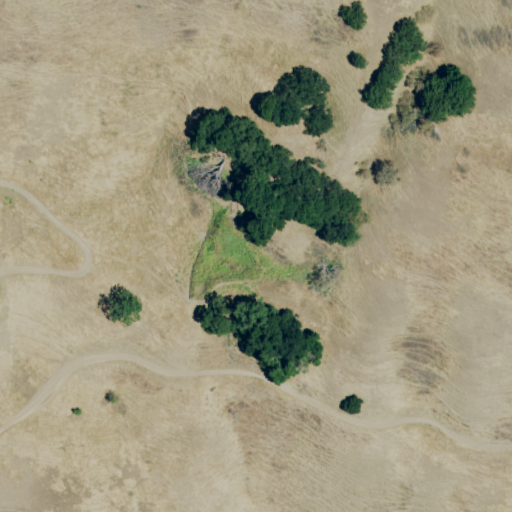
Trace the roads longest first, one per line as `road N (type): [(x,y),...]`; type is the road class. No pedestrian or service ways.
road 1 (track): [(511,447),(474,443),(419,420),(351,419),(251,373),(174,371),(125,356),(68,366),(0,426)]
road 2 (track): [(0,274),(86,274),(87,252),(26,193),(0,184)]
